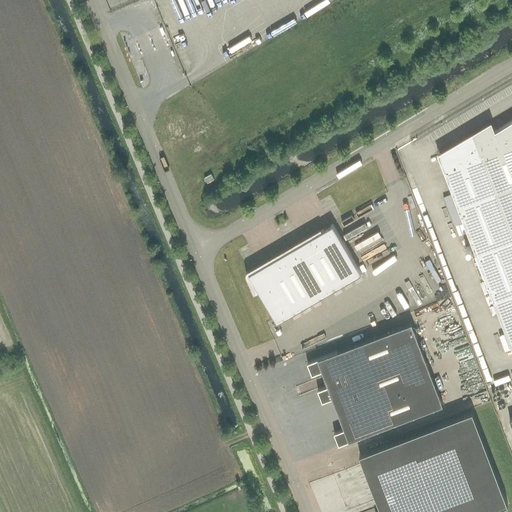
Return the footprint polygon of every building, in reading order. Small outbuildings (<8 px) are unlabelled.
[(511,346),(511,120),(495,130),(491,123),(439,153),(446,171),(445,171),(510,347),(511,346)] [(207,183),(214,179),(211,173),(205,177),(207,183)] [(454,226),(464,222),(453,193),(443,196),(454,226)] [(361,273),(333,224),(255,269),(253,270),(252,270),(250,269),(248,270),(247,271),(246,273),(246,275),(254,292),(259,289),(277,321),(361,273)] [(360,259),(382,250),(377,240),(356,249),(360,259)] [(444,406),(413,324),(308,362),(313,374),(323,370),(329,386),(319,389),(323,401),(333,397),(345,429),(335,433),(339,445),(444,406)] [(485,511),(508,504),(472,411),(359,453),(382,511),(485,511)]
